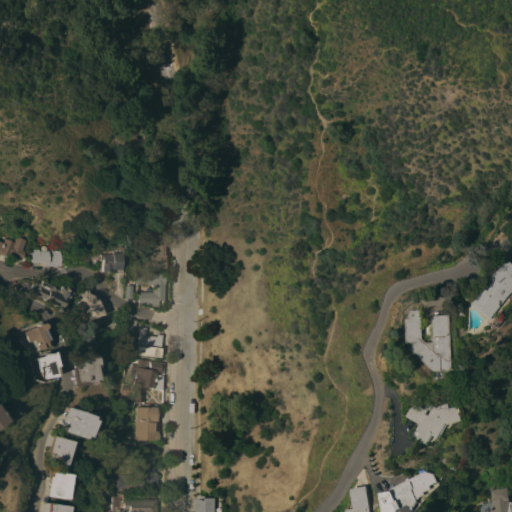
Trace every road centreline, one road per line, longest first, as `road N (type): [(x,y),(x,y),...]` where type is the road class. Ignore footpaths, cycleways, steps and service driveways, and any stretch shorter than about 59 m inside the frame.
road 1 (residential): [(322,511),(371,426),(378,387),(369,353),(389,299),(488,258)]
road 2 (residential): [(181,324),(182,187),(150,0)]
road 3 (residential): [(11,271),(0,278),(45,318),(62,377),(37,447),(32,511)]
road 4 (residential): [(181,324),(124,308),(81,275),(0,267)]
road 5 (tertiary): [(179,511),(181,324)]
